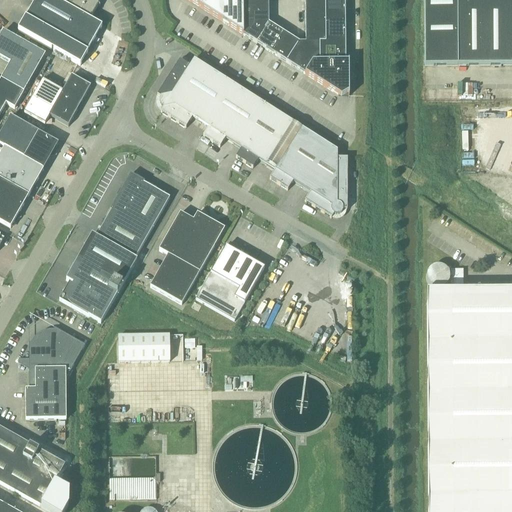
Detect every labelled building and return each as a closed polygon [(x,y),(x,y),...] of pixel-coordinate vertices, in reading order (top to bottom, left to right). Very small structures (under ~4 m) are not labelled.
[(19,31),(18,32),(80,67),(86,56),(87,54),(87,53),(101,27),(102,27),(90,20),(97,8),(98,7),(99,7),(93,0),(35,0),(25,19),(24,21),(19,31)] [(186,0),(202,10),(201,0),(186,0)] [(201,0),(202,10),(222,23),(222,0),(201,0)] [(242,35),(242,4),(241,0),(222,0),(222,23),(242,35)] [(511,66),(511,0),(423,0),(424,67),(511,66)] [(325,3),(305,4),(305,23),(325,23),(325,3)] [(345,3),(325,3),(325,23),(345,23),(345,3)] [(268,4),(242,4),(242,35),(256,44),(268,24),(268,4)] [(305,43),(319,43),(325,43),(325,23),(305,23),(305,43)] [(325,43),(345,43),(345,23),(325,23),(325,43)] [(268,24),(256,44),(271,53),(283,33),(268,24)] [(45,56),(3,32),(0,37),(0,58),(10,64),(0,81),(0,106),(4,109),(6,105),(14,110),(23,94),(45,56)] [(286,63),(299,43),(283,33),(271,53),(286,63)] [(299,43),(286,63),(305,75),(312,63),(319,63),(319,43),(305,43),(299,43)] [(345,43),(325,43),(319,43),(319,63),(348,63),(348,62),(348,63),(345,63),(345,43)] [(191,119),(217,76),(193,61),(189,68),(179,61),(157,97),(160,99),(159,101),(159,103),(159,106),(161,108),(162,110),(160,113),(185,129),(192,119),(191,119)] [(348,90),(348,97),(349,97),(348,63),(319,63),(312,63),(305,75),(338,96),(338,95),(348,90)] [(210,142),(242,92),(217,76),(191,119),(192,119),(208,129),(202,138),(210,142)] [(71,77),(62,93),(60,97),(79,108),(90,88),(71,77)] [(44,126),(49,117),(68,128),(79,108),(60,97),(62,93),(42,82),(24,114),(44,126)] [(242,92),(210,142),(219,149),(225,140),(239,149),(266,107),(242,92)] [(266,107),(239,149),(241,150),(235,159),(252,169),(258,161),(263,165),(290,122),(266,107)] [(0,132),(0,146),(43,171),(58,145),(9,117),(0,132)] [(263,165),(274,172),(269,180),(282,189),(314,138),(290,122),(263,165)] [(314,138),(282,189),(287,192),(293,183),(309,194),(312,196),(337,156),(337,152),(314,138)] [(43,171),(0,146),(0,181),(28,197),(43,171)] [(342,212),(342,211),(347,211),(347,159),(337,159),(337,156),(312,196),(309,194),(304,202),(331,220),(333,216),(334,217),(335,217),(336,217),(337,217),(338,217),(339,216),(340,216),(341,215),(341,214),(342,214),(342,213),(342,212)] [(135,260),(169,199),(143,184),(144,183),(130,175),(110,211),(111,212),(96,238),(91,235),(77,261),(122,286),(137,261),(135,260)] [(28,197),(0,181),(0,223),(10,229),(28,197)] [(159,251),(168,257),(150,288),(181,306),(224,230),(197,215),(193,222),(180,214),(159,251)] [(234,323),(248,299),(264,270),(225,248),(195,301),(234,323)] [(100,325),(122,286),(77,261),(65,281),(69,283),(59,301),(100,325)] [(511,511),(511,292),(463,292),(463,270),(450,270),(451,292),(426,293),(427,511),(511,511)] [(25,421),(65,421),(66,421),(65,380),(85,347),(61,334),(59,333),(57,332),(56,332),(53,331),(51,331),(48,332),(45,332),(43,333),(40,334),(39,335),(38,335),(37,336),(36,337),(35,338),(34,339),(33,340),(33,341),(32,342),(31,344),(31,345),(30,346),(30,347),(29,349),(29,350),(29,351),(29,353),(29,354),(29,361),(24,361),(24,368),(29,371),(29,390),(25,390),(25,421)] [(118,337),(118,364),(169,363),(169,336),(118,337)] [(0,429),(0,485),(41,508),(47,511),(65,511),(68,508),(68,491),(55,484),(65,466),(62,465),(0,429)]
